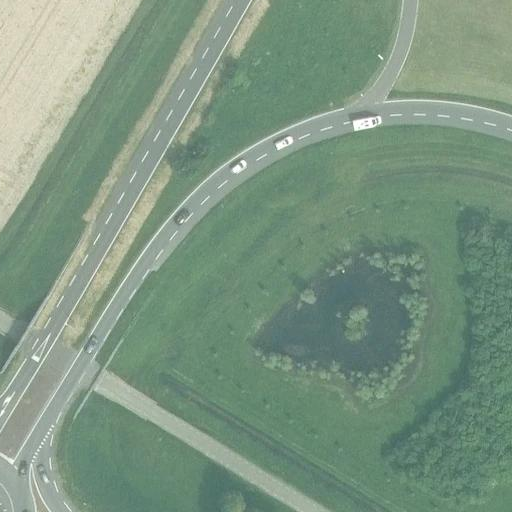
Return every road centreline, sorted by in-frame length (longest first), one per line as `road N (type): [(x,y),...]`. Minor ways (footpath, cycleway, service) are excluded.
road 1 (primary): [(42,427),(136,270),(230,168),(296,131),(355,113),(422,108),(511,124)]
road 2 (primary): [(242,0),(0,411)]
road 3 (unclassified): [(316,511),(0,318)]
